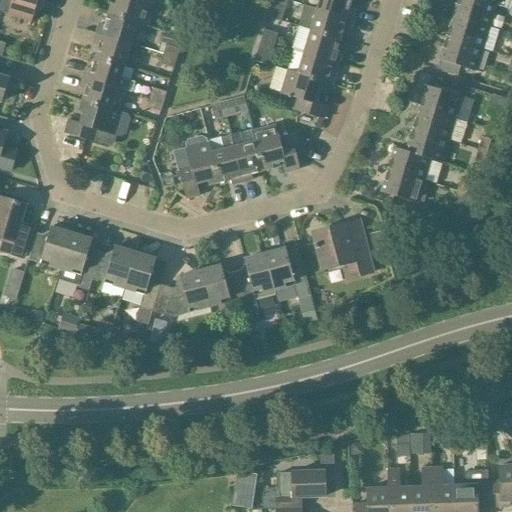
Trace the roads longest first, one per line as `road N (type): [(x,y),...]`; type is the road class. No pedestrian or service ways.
road 1 (residential): [(71,0),(38,113),(59,196),(198,230),(317,203),(335,179),(389,0)]
road 2 (tertiary): [(0,409),(201,401),(511,316)]
